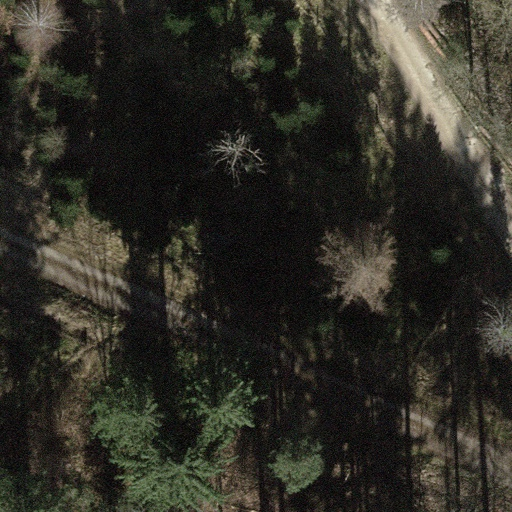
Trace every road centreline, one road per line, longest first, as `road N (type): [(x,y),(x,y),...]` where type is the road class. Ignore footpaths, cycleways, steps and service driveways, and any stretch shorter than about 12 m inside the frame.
road 1 (track): [(0,240),(511,461)]
road 2 (track): [(375,0),(511,232)]
